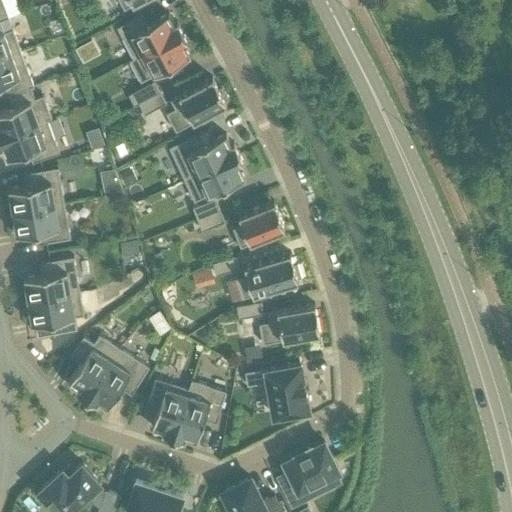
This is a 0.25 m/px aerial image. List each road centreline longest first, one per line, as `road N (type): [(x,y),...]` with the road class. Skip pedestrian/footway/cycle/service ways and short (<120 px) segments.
road 1 (residential): [(204,0),(272,126),(329,268),(351,345),(351,414),(221,476),(71,424)]
road 2 (tertiary): [(507,451),(415,177),(324,0)]
road 3 (residential): [(3,485),(9,360)]
